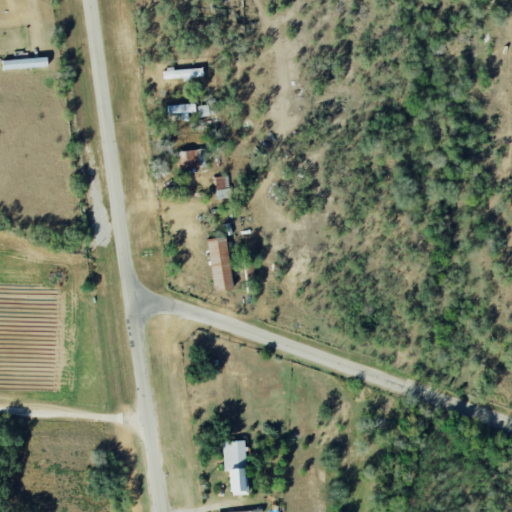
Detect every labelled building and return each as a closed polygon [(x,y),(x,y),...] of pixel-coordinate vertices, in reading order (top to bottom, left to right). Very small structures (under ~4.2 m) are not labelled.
[(3,69),(47,68),(47,58),(3,60),(3,69)] [(202,69),(163,70),(163,79),(202,78),(202,69)] [(195,104),(168,106),(168,114),(195,113),(195,104)] [(209,116),(208,106),(198,107),(199,117),(209,116)] [(204,149),(176,152),(178,171),(206,168),(204,149)] [(230,198),(228,176),(214,177),(216,200),(230,198)] [(214,292),(233,289),(225,237),(206,240),(214,292)] [(223,472),(229,472),(230,496),(247,496),(245,441),(222,442),(223,472)]
